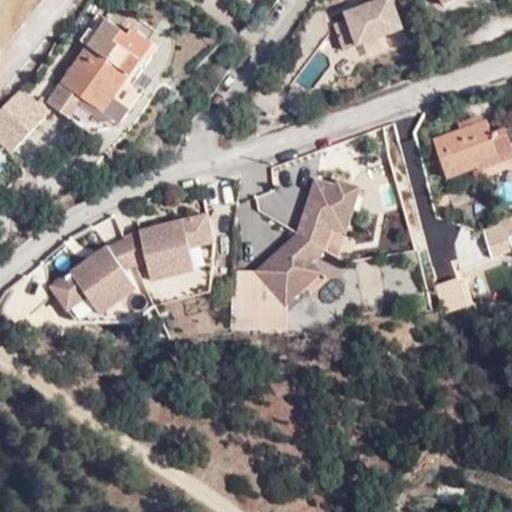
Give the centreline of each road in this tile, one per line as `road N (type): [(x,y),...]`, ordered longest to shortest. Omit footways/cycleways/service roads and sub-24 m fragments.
road 1 (residential): [(202,170),(511,68)]
road 2 (residential): [(236,511),(0,360)]
road 3 (residential): [(0,286),(56,237),(142,189),(202,170)]
road 4 (residential): [(202,170),(210,127),(295,0)]
